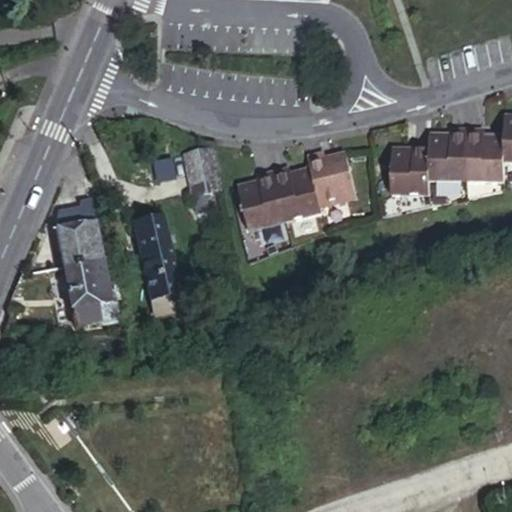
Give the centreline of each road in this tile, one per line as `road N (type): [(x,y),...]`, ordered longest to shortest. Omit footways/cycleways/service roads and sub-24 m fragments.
road 1 (unclassified): [(83,72),(191,123),(333,131)]
road 2 (unclassified): [(363,50),(339,18),(162,0)]
road 3 (secondary): [(83,72),(0,269)]
